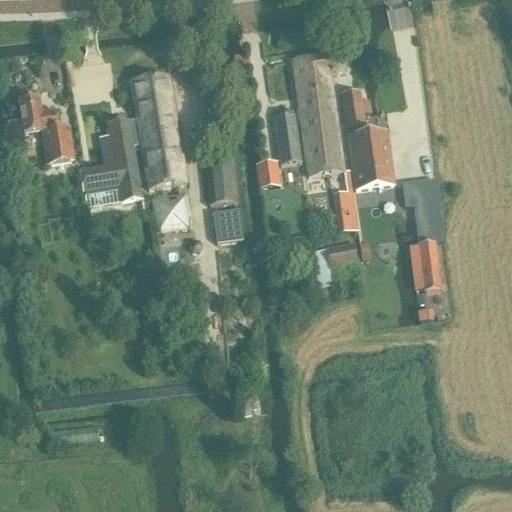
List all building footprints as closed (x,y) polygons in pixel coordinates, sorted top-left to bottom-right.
[(344,58),(291,65),(301,131),(307,182),(343,176),(338,128),(335,104),(331,80),(347,78),(344,58)] [(244,60),(233,62),(233,63),(234,67),(235,74),(238,73),(239,77),(250,76),(250,75),(247,59),(244,60)] [(167,81),(130,87),(136,124),(140,149),(148,193),(185,187),(167,81)] [(342,103),(345,127),(356,194),(393,188),(386,134),(366,137),(359,95),(342,98),(342,103)] [(18,105),(21,123),(8,125),(10,138),(23,136),(24,139),(41,135),(46,167),(73,163),(68,130),(58,132),(54,114),(41,117),(38,101),(18,105)] [(294,119),(287,114),(278,115),(273,122),(280,171),(301,168),(294,119)] [(104,171),(81,175),(85,196),(88,211),(121,205),(141,201),(132,150),(140,149),(136,124),(128,125),(108,129),(110,139),(103,140),(98,141),(103,166),(104,171)] [(205,167),(209,211),(236,208),(232,165),(205,167)] [(276,167),(256,170),(259,193),(280,191),(276,167)] [(435,184),(402,189),(405,213),(413,212),(417,240),(418,249),(423,289),(424,295),(423,295),(423,296),(440,294),(440,293),(434,248),(443,247),(435,184)] [(212,220),(216,250),(243,246),(239,217),(212,220)] [(191,246),(188,252),(192,258),(199,257),(202,252),(198,246),(191,246)] [(326,253),(329,271),(344,269),(356,266),(353,248),(326,253)] [(366,248),(362,248),(359,249),(362,265),(368,264),(366,248)] [(310,257),(316,293),(331,290),(325,254),(310,257)] [(172,286),(174,308),(200,306),(198,284),(172,286)] [(426,314),(418,315),(420,327),(428,326),(426,314)] [(256,397),(235,400),(237,421),(258,418),(256,397)] [(97,431),(49,436),(50,449),(98,444),(97,431)]
